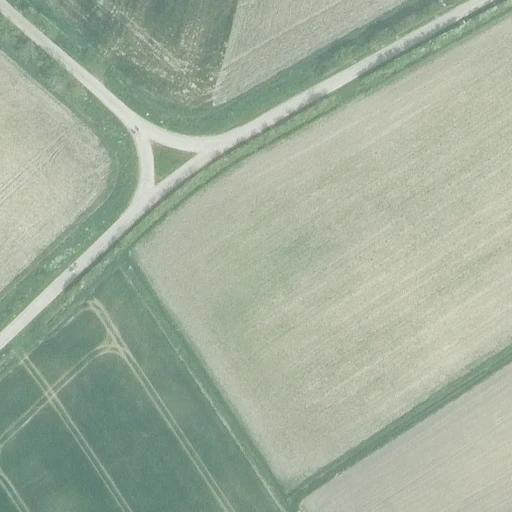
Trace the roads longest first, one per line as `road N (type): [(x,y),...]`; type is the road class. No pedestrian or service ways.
road 1 (unclassified): [(226,145),(489,0)]
road 2 (unclassified): [(0,347),(146,208)]
road 3 (unclassified): [(139,123),(0,2)]
